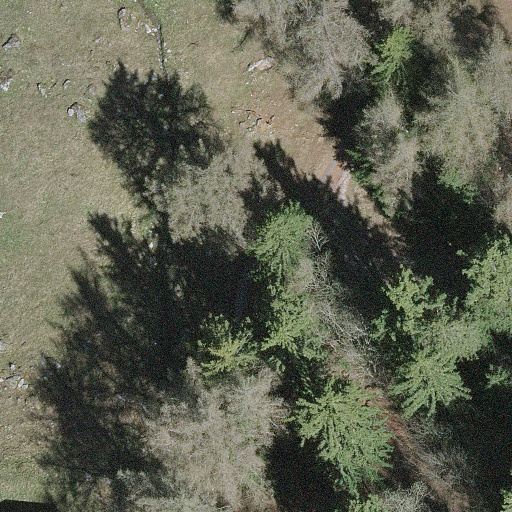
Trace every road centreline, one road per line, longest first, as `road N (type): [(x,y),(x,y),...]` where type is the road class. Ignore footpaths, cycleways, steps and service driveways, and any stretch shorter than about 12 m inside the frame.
road 1 (track): [(327,0),(322,228)]
road 2 (track): [(322,228),(444,272),(511,270)]
